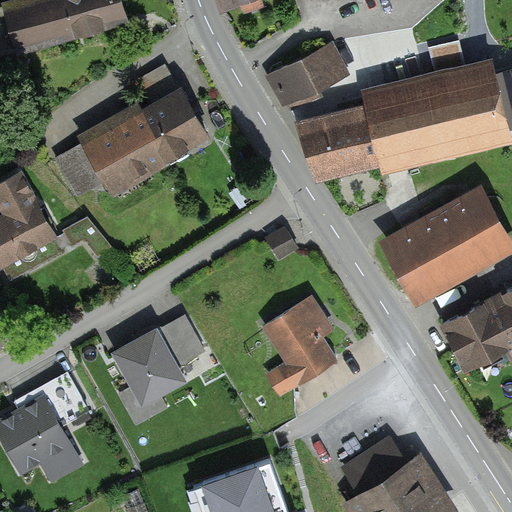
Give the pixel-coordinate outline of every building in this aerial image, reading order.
[(117,0),(10,0),(0,3),(0,10),(13,56),(124,23),(117,0)] [(218,0),(221,8),(245,0),(218,0)] [(330,42),(266,73),(282,106),(346,75),(330,42)] [(358,105),(298,122),(316,184),(374,167),(377,178),(508,141),(501,116),(511,112),(511,68),(491,75),(486,60),(356,97),(358,105)] [(80,147),(58,159),(80,199),(104,186),(111,198),(170,167),(163,155),(202,134),(178,89),(135,112),(131,105),(74,135),(80,147)] [(54,240),(17,175),(0,184),(0,210),(4,217),(0,219),(0,269),(0,270),(54,240)] [(478,189),(377,241),(409,302),(510,249),(478,189)] [(299,251),(285,230),(266,242),(280,263),(299,251)] [(511,285),(438,324),(461,367),(511,340),(511,285)] [(333,331),(310,295),(258,328),(297,389),(339,363),(323,337),(333,331)] [(157,326),(113,351),(134,389),(123,395),(140,426),(169,410),(160,394),(188,378),(181,366),(206,352),(187,319),(161,334),(157,326)] [(17,402),(0,411),(0,442),(17,473),(39,461),(50,480),(84,462),(63,423),(89,409),(67,369),(14,398),(17,402)] [(398,465),(386,443),(340,467),(352,491),(344,495),(352,511),(446,511),(409,459),(398,465)] [(274,511),(257,463),(205,482),(215,511),(274,511)]
